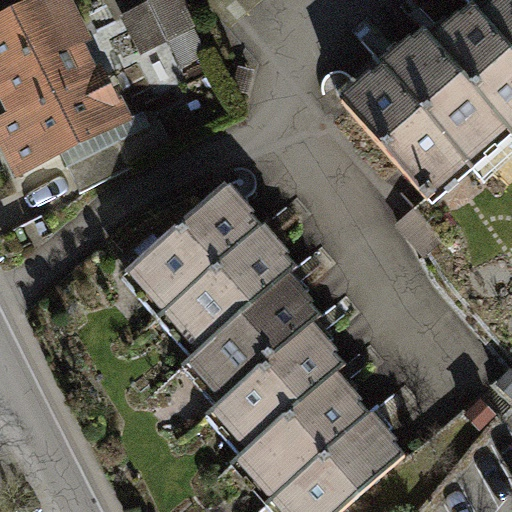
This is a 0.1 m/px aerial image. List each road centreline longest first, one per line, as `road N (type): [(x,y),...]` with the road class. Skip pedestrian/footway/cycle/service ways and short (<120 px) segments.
road 1 (unknown): [(0,303),(96,225),(261,125),(277,87),(272,9),(282,0)]
road 2 (tertiary): [(0,361),(78,511)]
